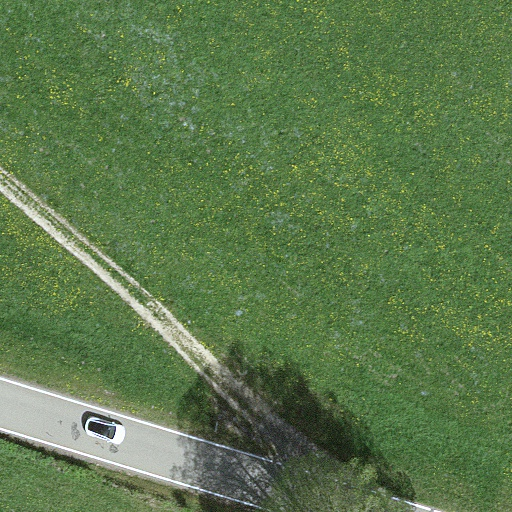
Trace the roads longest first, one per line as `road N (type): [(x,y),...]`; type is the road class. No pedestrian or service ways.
road 1 (track): [(342,507),(137,296),(0,175)]
road 2 (tertiary): [(0,402),(357,511)]
